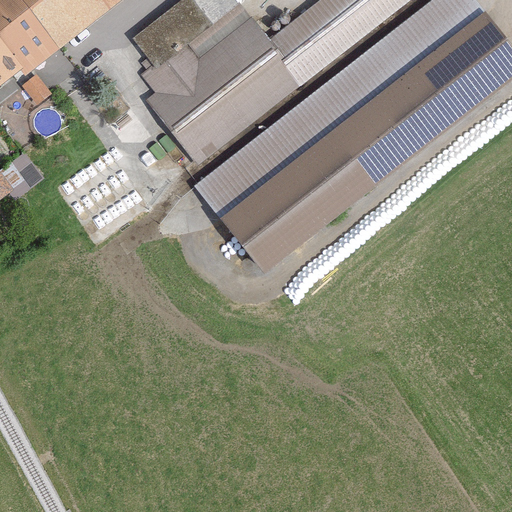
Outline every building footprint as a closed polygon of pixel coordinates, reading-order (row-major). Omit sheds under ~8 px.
[(132,0),(0,0),(0,94),(23,77),(27,82),(132,0)] [(145,105),(196,169),(409,0),(325,0),(270,44),(234,0),(190,0),(135,44),(156,70),(140,82),(153,99),(145,105)] [(511,85),(511,46),(474,0),(436,0),(197,193),(269,281),(511,85)] [(51,98),(37,81),(23,92),(37,110),(51,98)] [(442,172),(503,124),(489,107),(429,154),(442,172)] [(0,201),(11,194),(0,179),(0,201)]
